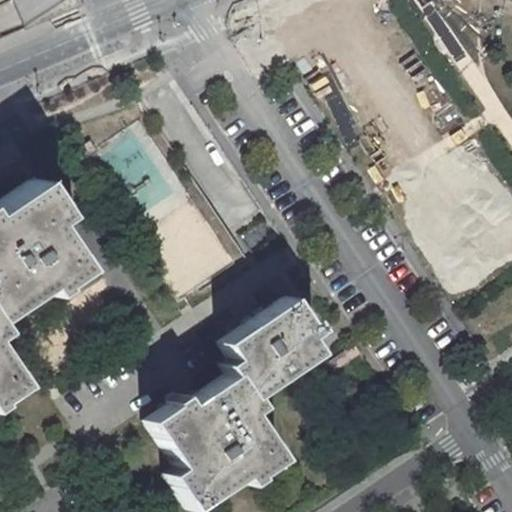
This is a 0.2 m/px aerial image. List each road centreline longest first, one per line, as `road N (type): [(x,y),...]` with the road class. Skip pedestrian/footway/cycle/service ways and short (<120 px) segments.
road 1 (unclassified): [(468,440),(182,0)]
road 2 (tertiary): [(164,0),(0,69)]
road 3 (unclassified): [(358,511),(468,440)]
